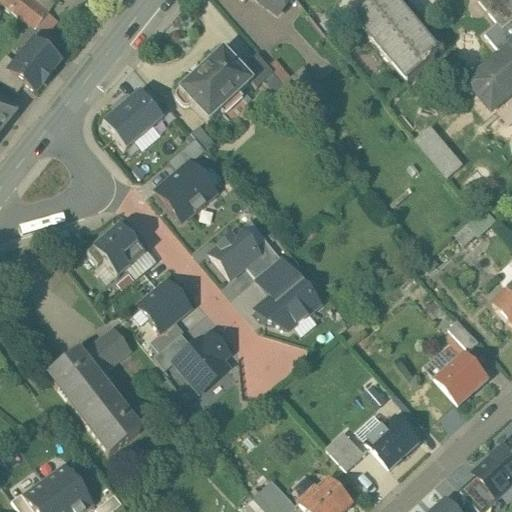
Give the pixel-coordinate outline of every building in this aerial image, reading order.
[(0,0),(0,4),(24,23),(34,31),(47,15),(28,0),(0,0)] [(256,0),(277,16),(289,0),(256,0)] [(439,56),(392,0),(381,0),(354,22),(407,86),(431,66),(429,64),(439,56)] [(511,0),(474,0),(501,32),(509,26),(511,29),(511,43),(465,82),(490,111),(511,92),(511,0)] [(58,23),(47,15),(34,31),(45,40),(58,23)] [(57,65),(32,45),(15,66),(8,75),(23,87),(33,95),(39,88),(41,89),(50,77),(48,76),(57,65)] [(189,109),(191,108),(207,126),(220,114),(223,118),(241,101),(238,97),(250,86),(251,85),(240,74),(242,72),(241,70),(237,66),(237,63),(237,62),(237,60),(237,59),(236,58),(232,53),(231,52),(229,51),(228,51),(226,51),(225,51),(223,51),(221,53),(178,93),(177,94),(176,95),(175,96),(175,97),(175,98),(175,100),(175,102),(176,104),(180,108),(181,109),(182,110),(184,110),(186,110),(187,110),(189,109)] [(5,58),(0,63),(0,86),(14,98),(23,87),(8,75),(15,66),(5,58)] [(256,58),(241,70),(242,72),(240,74),(251,85),(250,86),(255,92),(263,85),(272,97),(282,89),(280,87),(266,70),(256,58)] [(280,87),(289,80),(274,63),(266,70),(280,87)] [(289,80),(280,87),(282,89),(293,103),(314,85),(301,70),(289,80)] [(314,85),(293,103),(305,117),(326,99),(314,85)] [(137,94),(100,125),(124,154),(162,122),(158,119),(167,112),(150,91),(141,98),(137,94)] [(0,104),(0,135),(15,117),(0,104)] [(427,128),(411,143),(448,182),(464,167),(427,128)] [(198,131),(190,138),(205,156),(213,149),(198,131)] [(151,194),(179,228),(216,197),(188,163),(151,194)] [(484,213),(466,229),(475,239),(477,241),(495,225),(484,213)] [(116,225),(80,252),(113,296),(149,269),(116,225)] [(229,228),(200,248),(226,286),(255,266),(229,228)] [(466,229),(455,239),(464,249),(475,239),(466,229)] [(285,263),(244,296),(281,341),(322,307),(285,263)] [(136,307),(159,336),(188,312),(164,284),(136,307)] [(511,289),(507,294),(506,293),(492,307),(511,328),(511,289)] [(478,346),(457,324),(448,333),(468,355),(478,346)] [(97,344),(80,357),(77,353),(45,377),(108,458),(139,434),(97,379),(130,354),(113,332),(97,344)] [(202,332),(163,360),(200,411),(239,384),(202,332)] [(465,357),(454,367),(452,366),(434,382),(458,408),(487,381),(465,357)] [(338,369),(328,378),(339,390),(349,381),(338,369)] [(376,390),(366,395),(374,410),(384,404),(376,390)] [(279,405),(269,393),(261,400),(270,412),(279,405)] [(418,445),(396,421),(385,432),(383,429),(365,446),(389,472),(418,445)] [(364,459),(344,437),(326,453),(346,475),(364,459)] [(511,441),(473,477),(476,480),(497,502),(511,488),(511,441)] [(64,467),(42,483),(62,511),(88,511),(93,509),(64,467)] [(486,511),(497,502),(476,480),(460,495),(475,511),(486,511)] [(345,511),(353,506),(330,481),(319,492),(317,490),(299,507),(303,511),(345,511)] [(62,511),(42,483),(10,505),(15,511),(62,511)] [(295,511),(296,511),(271,485),(252,503),(260,511),(295,511)] [(112,498),(94,511),(113,511),(119,507),(112,498)] [(259,511),(252,503),(243,511),(259,511)]
